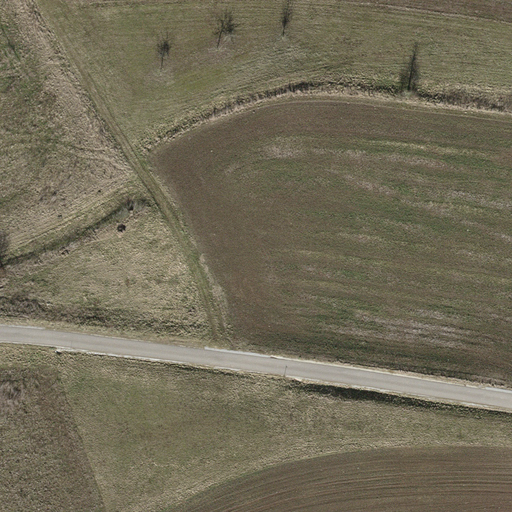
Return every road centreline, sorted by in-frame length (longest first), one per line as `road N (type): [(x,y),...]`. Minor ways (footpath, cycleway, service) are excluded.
road 1 (unclassified): [(0,332),(511,401)]
road 2 (track): [(45,0),(178,221),(236,361)]
